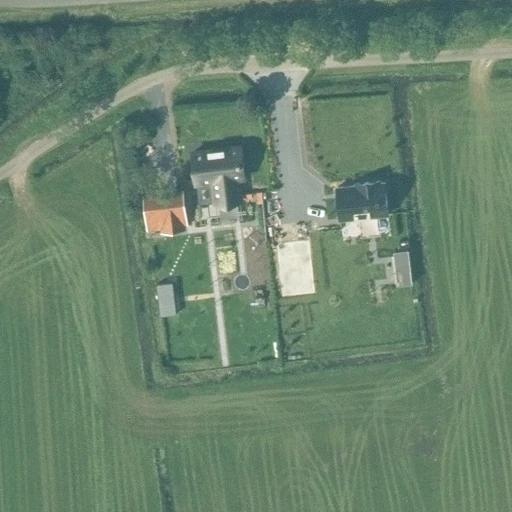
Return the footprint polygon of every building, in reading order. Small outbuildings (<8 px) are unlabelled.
[(241,147),(193,152),(197,184),(213,182),(216,203),(242,200),(239,179),(245,178),(241,147)] [(356,186),(337,188),(341,220),(388,215),(385,183),(380,183),(380,181),(356,184),(356,186)] [(159,227),(160,233),(184,230),(184,225),(186,224),(183,194),(145,199),(149,229),(159,227)] [(407,250),(393,251),(396,271),(410,269),(407,250)] [(419,288),(373,293),(388,410),(433,405),(419,288)]
